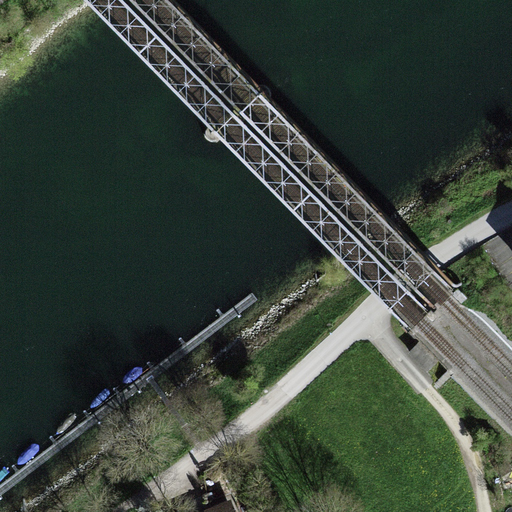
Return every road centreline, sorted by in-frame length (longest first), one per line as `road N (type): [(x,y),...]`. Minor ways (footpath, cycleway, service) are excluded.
road 1 (residential): [(132,511),(366,326),(511,226)]
road 2 (track): [(366,326),(462,435),(485,511)]
